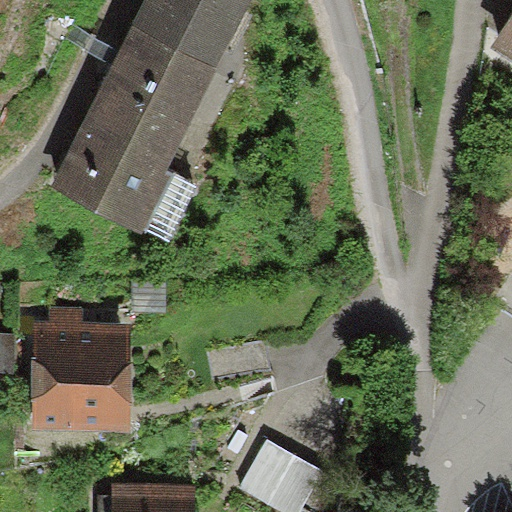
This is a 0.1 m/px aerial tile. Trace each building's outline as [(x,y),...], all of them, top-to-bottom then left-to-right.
[(229,0),(130,0),(52,165),(158,224),(187,162),(155,147),(229,0)] [(511,0),(509,0),(486,36),(511,52),(511,0)] [(107,405),(107,311),(30,311),(30,404),(107,405)] [(267,356),(263,325),(204,331),(208,363),(267,356)] [(319,450),(263,419),(235,469),(291,500),(319,450)] [(183,511),(185,465),(111,463),(109,511),(183,511)]
